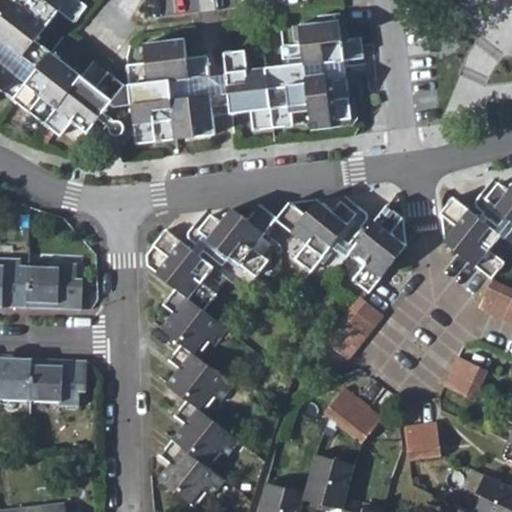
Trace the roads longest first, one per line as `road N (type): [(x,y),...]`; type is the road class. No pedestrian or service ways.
road 1 (residential): [(119,198),(409,160)]
road 2 (residential): [(468,321),(414,391),(375,359),(428,293)]
road 3 (residential): [(122,341),(128,511)]
road 4 (residential): [(409,160),(395,0)]
road 5 (residential): [(119,198),(122,341)]
road 6 (residential): [(428,293),(409,160)]
road 7 (residential): [(0,159),(66,193),(119,198)]
road 8 (residential): [(122,341),(0,338)]
